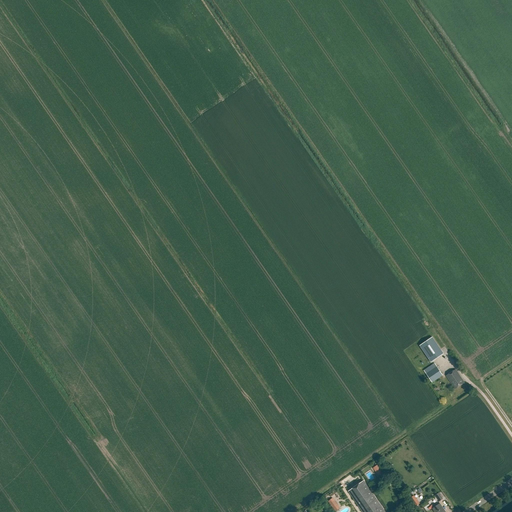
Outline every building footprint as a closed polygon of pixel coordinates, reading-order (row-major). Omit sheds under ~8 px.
[(432,337),(420,345),(431,362),(444,354),(432,337)] [(437,367),(426,374),(432,383),(443,375),(437,367)] [(455,369),(446,376),(455,389),(465,383),(455,369)] [(378,476),(383,473),(377,464),(372,467),(378,476)] [(362,511),(385,511),(364,480),(348,491),(362,511)] [(419,504),(413,496),(410,498),(416,506),(419,504)] [(335,511),(339,508),(332,497),(327,501),(335,511)] [(445,511),(440,503),(432,508),(434,511),(445,511)]
